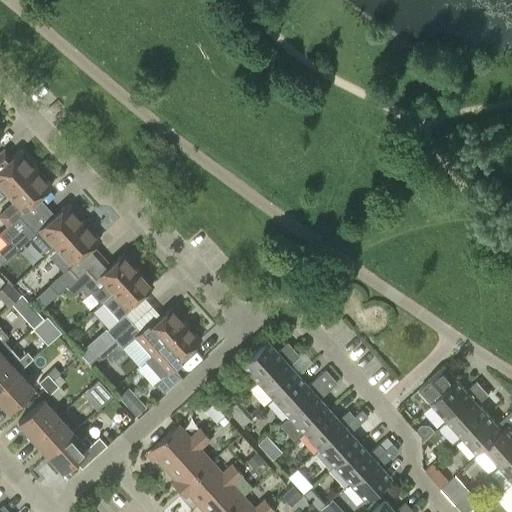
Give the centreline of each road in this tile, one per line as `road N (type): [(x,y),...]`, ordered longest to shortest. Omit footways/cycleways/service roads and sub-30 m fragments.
road 1 (residential): [(0,84),(99,192),(131,196),(240,318)]
road 2 (residential): [(240,318),(294,314),(409,437),(408,481),(435,511)]
road 3 (residential): [(107,459),(233,343),(240,318)]
